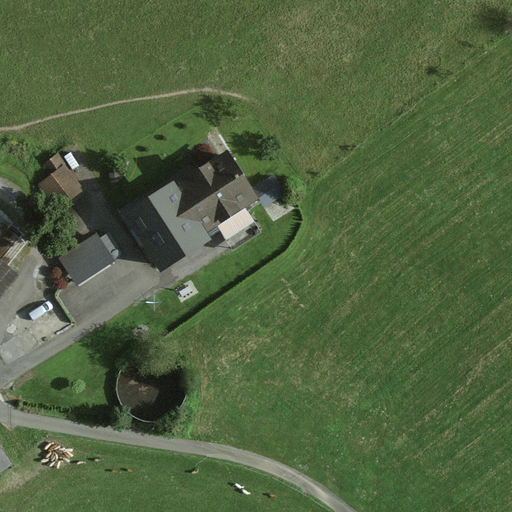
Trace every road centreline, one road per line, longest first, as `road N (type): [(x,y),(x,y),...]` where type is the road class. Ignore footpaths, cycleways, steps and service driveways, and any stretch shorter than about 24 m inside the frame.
road 1 (track): [(345,511),(298,477),(233,450),(0,416)]
road 2 (unknown): [(0,398),(56,340),(124,297)]
